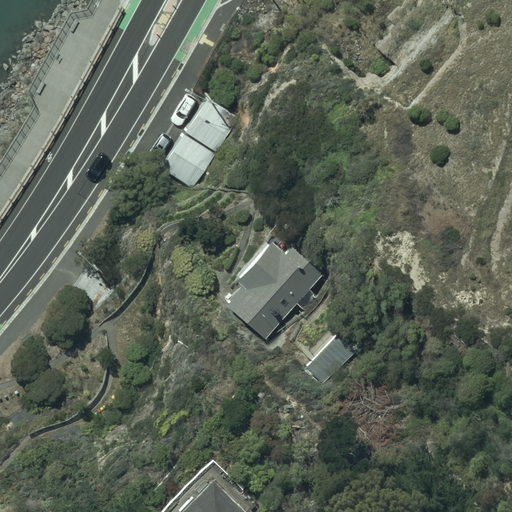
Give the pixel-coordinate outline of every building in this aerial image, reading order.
[(206,96),(184,130),(216,150),(237,116),(206,96)] [(214,152),(183,132),(161,167),(191,187),(214,152)] [(240,288),(224,307),(260,339),(320,274),(287,245),(279,254),(263,241),(229,278),(240,288)] [(119,280),(90,258),(65,290),(94,313),(119,280)] [(334,326),(302,365),(322,382),(355,344),(334,326)] [(160,511),(250,511),(248,510),(258,501),(208,452),(155,507),(160,511)]
